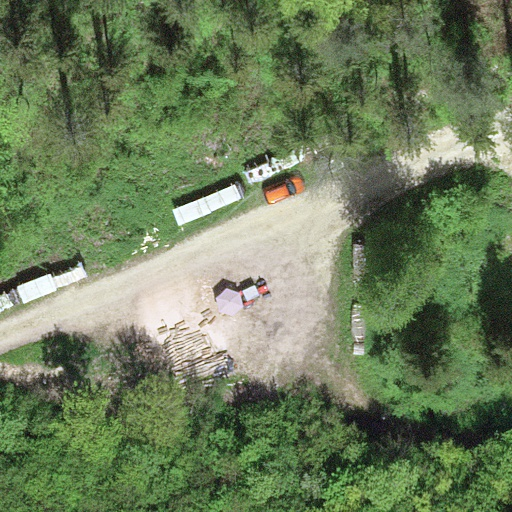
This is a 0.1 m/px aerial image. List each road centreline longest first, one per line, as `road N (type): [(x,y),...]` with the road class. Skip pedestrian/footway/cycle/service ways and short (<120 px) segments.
road 1 (track): [(511,132),(0,335)]
road 2 (track): [(187,260),(406,433),(511,440)]
